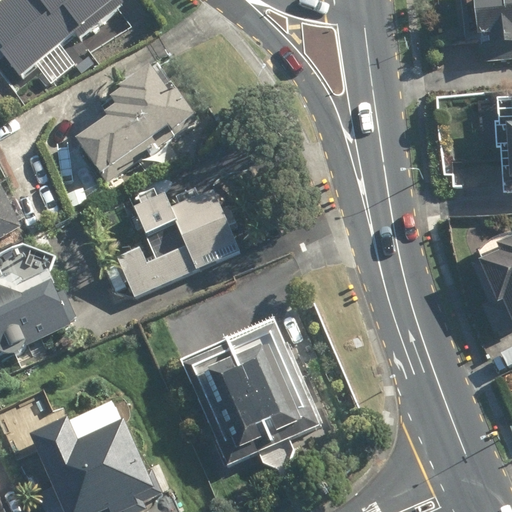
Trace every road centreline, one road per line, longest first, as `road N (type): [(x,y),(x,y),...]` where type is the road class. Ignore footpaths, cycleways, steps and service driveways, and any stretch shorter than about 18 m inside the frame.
road 1 (residential): [(394,250),(314,91),(234,0)]
road 2 (secondary): [(394,250),(429,366),(479,486)]
road 3 (secondary): [(359,6),(394,250)]
